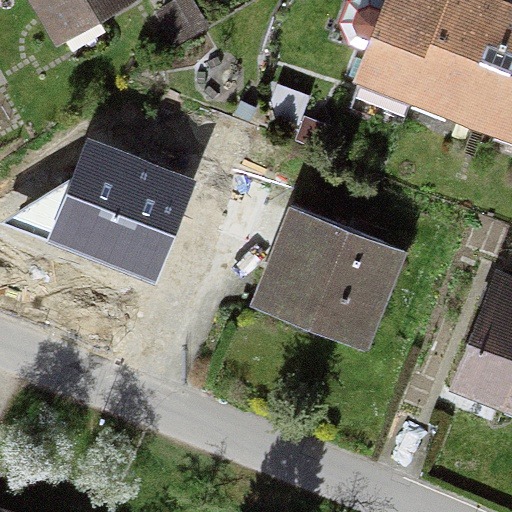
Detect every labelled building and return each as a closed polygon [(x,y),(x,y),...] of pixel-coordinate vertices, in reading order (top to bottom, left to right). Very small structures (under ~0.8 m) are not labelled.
[(126,0),(20,0),(47,46),(126,0)] [(355,73),(411,96),(449,0),(344,0),(330,36),(365,49),(355,73)] [(511,135),(511,5),(499,0),(449,0),(411,96),(511,135)] [(144,272),(177,180),(91,149),(83,170),(64,163),(39,235),(144,272)] [(400,246),(275,197),(232,305),(357,354),(400,246)] [(440,381),(495,404),(511,363),(511,276),(488,266),(440,381)] [(511,363),(495,404),(511,410),(511,363)]
